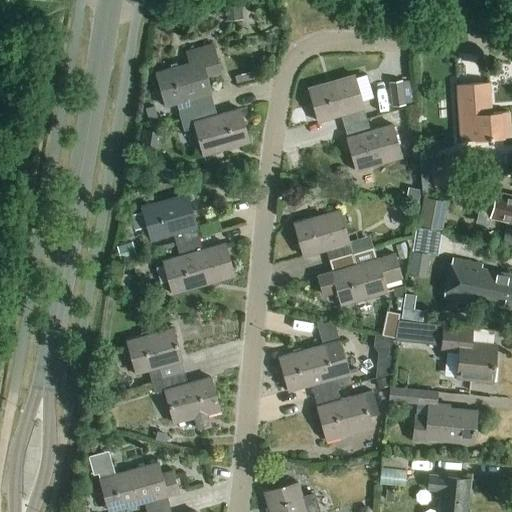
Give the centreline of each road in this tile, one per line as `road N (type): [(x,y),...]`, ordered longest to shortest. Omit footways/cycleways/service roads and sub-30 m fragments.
road 1 (residential): [(238,511),(288,69),(326,44),(471,46),(511,55)]
road 2 (tertiary): [(110,0),(47,370)]
road 3 (tertiary): [(47,370),(22,437),(16,511)]
road 4 (tertiary): [(32,511),(47,471),(47,370)]
